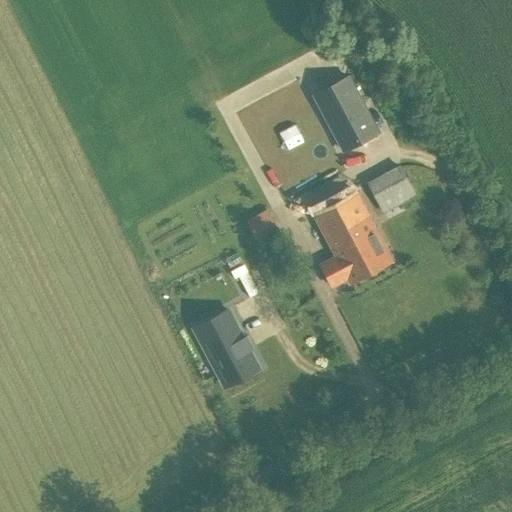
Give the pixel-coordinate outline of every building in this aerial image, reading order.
[(349,49),(313,61),(320,83),(356,71),(349,49)] [(380,133),(349,74),(312,94),(343,152),(380,133)] [(383,213),(417,195),(400,164),(366,182),(383,213)] [(355,189),(312,212),(335,255),(319,263),(331,286),(347,277),(350,283),(393,261),(355,189)] [(261,369),(252,351),(245,337),(229,308),(191,327),(224,389),(261,369)]
